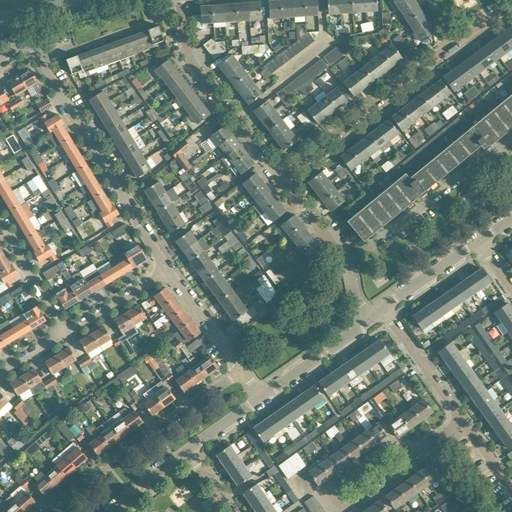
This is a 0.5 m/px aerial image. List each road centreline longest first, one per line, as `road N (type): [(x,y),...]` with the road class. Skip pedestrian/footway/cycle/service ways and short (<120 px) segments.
road 1 (residential): [(277,173),(511,2)]
road 2 (unclassified): [(166,271),(26,49)]
road 3 (residential): [(241,373),(163,426),(68,511)]
road 4 (unclassified): [(344,269),(511,138)]
road 5 (unclassified): [(277,173),(193,59),(180,0)]
road 6 (unclassified): [(421,452),(394,445),(328,490),(342,509),(373,486)]
road 7 (unknown): [(33,52),(181,7)]
road 8 (unclassified): [(461,422),(383,308)]
road 9 (residential): [(260,397),(370,320)]
road 10 (unclassified): [(241,373),(166,271)]
road 11 (unclassified): [(64,332),(0,223)]
